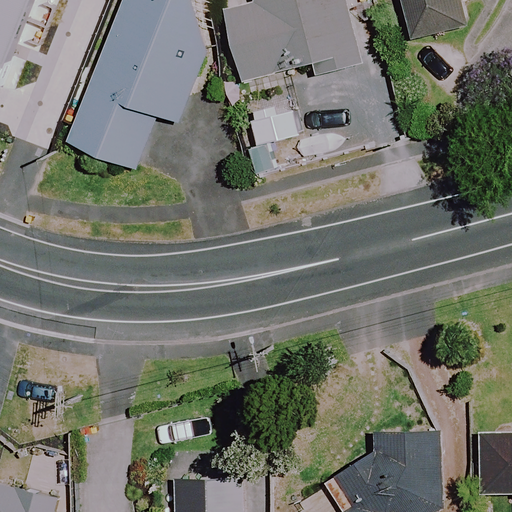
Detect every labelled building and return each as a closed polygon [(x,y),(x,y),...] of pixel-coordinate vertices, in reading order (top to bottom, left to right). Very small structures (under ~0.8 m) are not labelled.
[(7,0),(0,20),(0,45),(71,73),(99,0),(7,0)] [(132,0),(77,140),(146,167),(167,114),(184,120),(216,38),(204,0),(132,0)] [(320,73),(333,70),(369,62),(355,0),(256,0),(234,5),(251,80),(295,70),(318,65),(320,73)] [(410,0),(417,35),(477,23),(472,0),(410,0)] [(438,511),(467,494),(416,413),(327,470),(346,500),(327,511),(438,511)] [(511,493),(511,432),(484,432),(483,493),(511,493)] [(237,511),(236,480),(174,482),(174,511),(237,511)]
